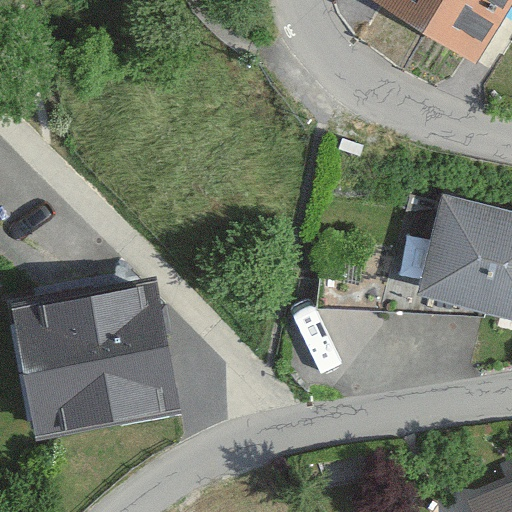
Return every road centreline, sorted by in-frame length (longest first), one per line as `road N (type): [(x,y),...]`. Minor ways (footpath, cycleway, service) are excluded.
road 1 (track): [(271,435),(253,383),(0,126)]
road 2 (residential): [(124,511),(154,481),(271,435),(511,395)]
road 3 (residential): [(511,145),(449,132),(352,89),(297,16),(295,0)]
